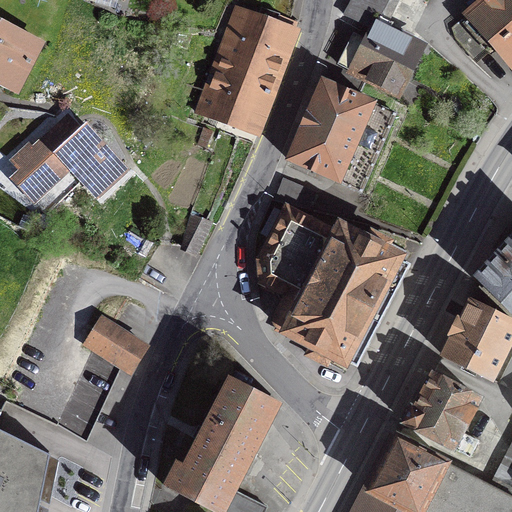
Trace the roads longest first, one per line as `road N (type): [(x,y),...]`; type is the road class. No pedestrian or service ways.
road 1 (primary): [(356,442),(511,147)]
road 2 (residential): [(316,0),(305,55),(267,154),(198,288)]
road 3 (residential): [(198,288),(138,418),(121,511)]
road 4 (residential): [(198,288),(356,442)]
